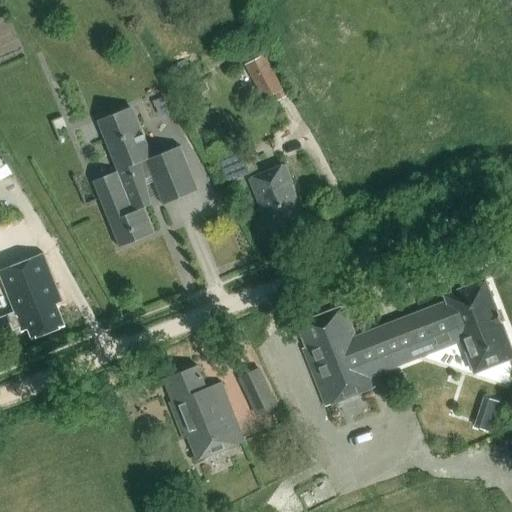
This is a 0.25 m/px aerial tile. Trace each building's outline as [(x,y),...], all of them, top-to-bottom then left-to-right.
[(290,97),(268,56),(248,67),(267,101),(276,96),(280,103),(290,97)] [(118,172),(93,182),(98,193),(119,248),(155,234),(142,201),(150,198),(146,180),(152,177),(163,205),(199,191),(181,147),(153,158),(133,107),(97,121),(118,172)] [(0,185),(16,176),(2,150),(0,151),(0,185)] [(249,174),(240,152),(219,160),(228,182),(249,174)] [(284,164),(249,178),(262,210),(266,209),(272,225),(298,215),(292,198),(295,197),(290,185),(292,184),(284,164)] [(12,318),(0,322),(0,335),(15,330),(15,328),(19,326),(21,332),(29,329),(33,339),(64,326),(55,303),(62,301),(44,256),(0,273),(0,279),(16,319),(13,320),(12,318)] [(344,305),(296,323),(305,347),(302,347),(325,406),(376,386),(371,375),(461,341),(474,373),(511,358),(511,345),(503,321),(501,321),(497,309),(497,308),(485,276),(441,293),(444,300),(355,334),(344,305)] [(206,388),(197,365),(166,377),(175,400),(171,401),(193,461),(245,442),(222,382),(206,388)] [(487,391),(477,421),(499,429),(509,399),(487,391)] [(270,393),(252,402),(257,413),(275,404),(270,393)]
